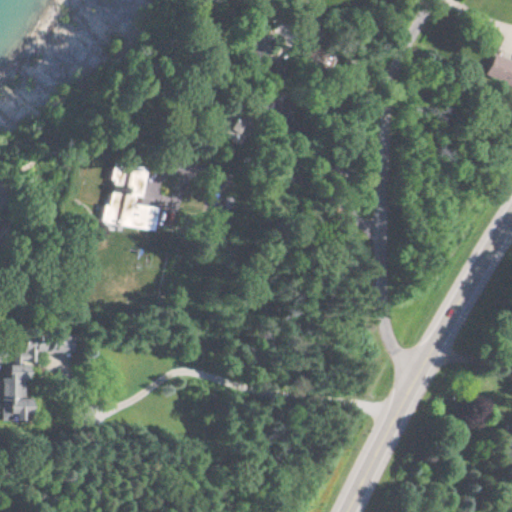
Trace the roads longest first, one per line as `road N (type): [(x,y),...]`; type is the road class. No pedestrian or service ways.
road 1 (residential): [(420,385),(391,347),(386,311),(390,144),(395,74),(439,0)]
road 2 (secondary): [(511,226),(352,511)]
road 3 (residential): [(110,386),(144,403),(30,414),(8,401),(16,365),(53,363),(110,386)]
road 4 (residential): [(393,436),(345,413),(279,401),(199,396),(144,403)]
